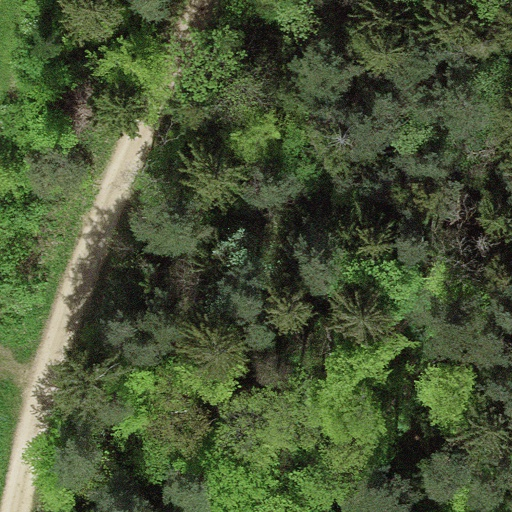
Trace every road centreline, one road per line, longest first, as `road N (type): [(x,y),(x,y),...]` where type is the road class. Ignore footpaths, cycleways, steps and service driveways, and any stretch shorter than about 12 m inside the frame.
road 1 (track): [(9,511),(71,264),(121,161),(248,0)]
road 2 (track): [(225,511),(29,417)]
